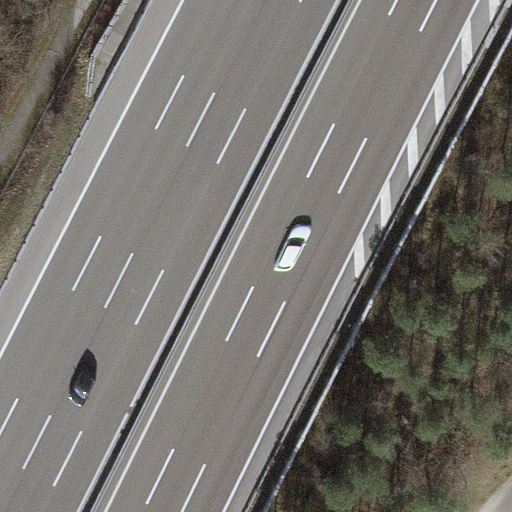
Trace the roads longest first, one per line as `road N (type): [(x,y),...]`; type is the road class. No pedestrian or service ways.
road 1 (motorway): [(262,0),(1,511)]
road 2 (motorway): [(166,511),(421,0)]
